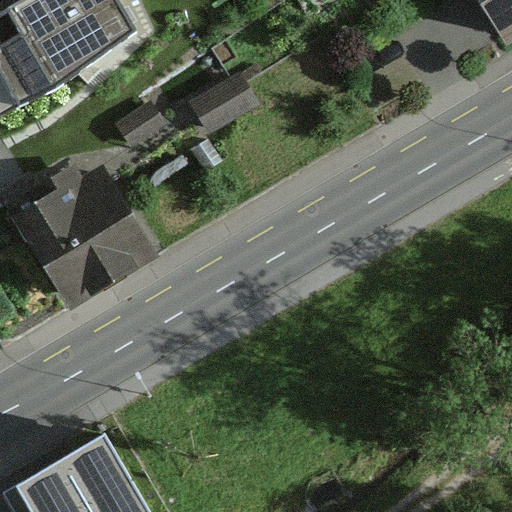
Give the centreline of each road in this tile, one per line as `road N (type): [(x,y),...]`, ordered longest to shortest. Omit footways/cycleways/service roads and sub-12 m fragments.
road 1 (tertiary): [(511,115),(39,391)]
road 2 (track): [(408,511),(511,439)]
